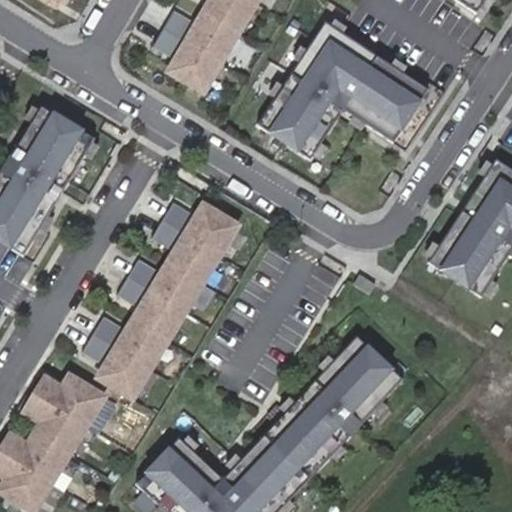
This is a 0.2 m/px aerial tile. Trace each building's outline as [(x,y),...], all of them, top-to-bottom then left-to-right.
[(41,0),(55,8),(60,0),(41,0)] [(235,33),(252,4),(245,0),(204,0),(214,6),(207,17),(208,18),(235,33)] [(454,0),(474,13),(482,0),(454,0)] [(218,63),(236,34),(235,33),(208,18),(201,30),(171,12),(160,29),(218,63)] [(391,142),(426,89),(324,23),(257,125),(308,159),(341,109),(391,142)] [(200,93),(218,63),(160,29),(150,46),(180,64),(173,76),(200,93)] [(0,241),(20,254),(91,136),(37,103),(0,164),(0,241)] [(511,171),(497,161),(429,264),(480,298),(511,249),(511,171)] [(134,397),(235,222),(200,202),(193,214),(169,201),(149,235),(173,249),(159,272),(136,259),(116,293),(139,307),(126,330),(103,317),(83,351),(106,365),(99,377),(134,397)] [(167,511),(273,511),(401,376),(354,333),(221,476),(177,435),(134,481),(167,511)] [(0,494),(28,511),(34,511),(103,399),(68,378),(61,390),(38,376),(17,411),(39,424),(25,446),(4,433),(0,439),(0,477),(5,481),(0,488),(0,494)]
